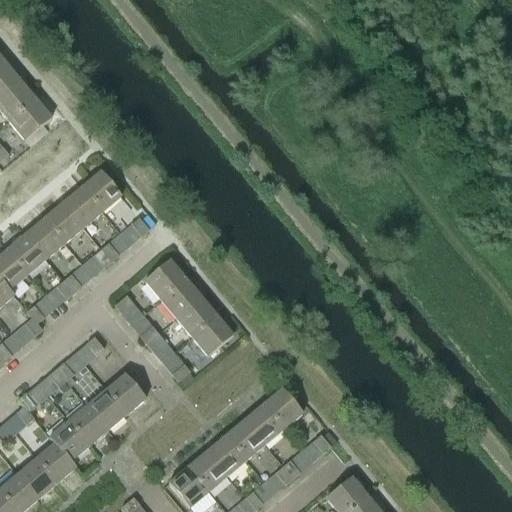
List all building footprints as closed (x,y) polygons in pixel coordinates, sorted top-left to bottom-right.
[(0,97),(18,83),(2,64),(0,65),(0,97)] [(0,115),(7,124),(34,102),(18,83),(0,97),(0,115)] [(34,102),(7,124),(24,144),(50,122),(34,102)] [(99,175),(80,191),(101,215),(120,199),(99,175)] [(80,191),(61,206),(82,231),(101,215),(80,191)] [(82,231),(61,206),(43,222),(63,247),(82,231)] [(140,239),(148,233),(138,221),(130,227),(140,239)] [(43,222),(24,238),(45,262),(63,247),(43,222)] [(5,253),(26,278),(45,262),(24,238),(5,253)] [(107,247),(100,253),(110,265),(117,259),(107,247)] [(26,278),(5,253),(0,257),(0,285),(7,294),(8,293),(26,278)] [(102,271),(110,265),(100,253),(92,259),(102,271)] [(143,284),(159,303),(184,282),(168,263),(143,284)] [(70,278),(62,284),(72,296),(80,290),(70,278)] [(175,322),(200,301),(184,282),(159,303),(175,322)] [(65,302),(72,296),(62,284),(55,290),(65,302)] [(0,309),(12,299),(8,293),(7,294),(0,285),(0,309)] [(119,316),(131,306),(125,299),(113,309),(119,316)] [(191,341),(215,320),(200,301),(175,322),(191,341)] [(26,315),(31,321),(36,327),(43,321),(33,309),(26,315)] [(215,320),(191,341),(207,360),(231,339),(215,320)] [(41,333),(36,327),(31,321),(23,327),(33,339),(41,333)] [(139,339),(145,347),(157,337),(151,329),(139,339)] [(163,344),(157,337),(145,347),(151,354),(163,344)] [(95,359),(103,352),(93,340),(85,347),(95,359)] [(0,347),(0,346),(0,361),(3,365),(10,359),(0,347)] [(55,372),(65,384),(72,378),(62,366),(55,372)] [(170,377),(177,385),(189,375),(182,367),(170,377)] [(57,390),(65,384),(55,372),(47,378),(57,390)] [(123,377),(104,393),(125,418),(144,402),(123,377)] [(280,392),(261,408),(282,433),(301,416),(280,392)] [(106,434),(125,418),(104,393),(85,409),(106,434)] [(17,404),(22,410),(27,416),(34,409),(24,397),(17,404)] [(263,448),(282,433),(261,408),(242,424),(263,448)] [(87,449),(106,434),(85,409),(67,425),(87,449)] [(32,422),(27,416),(22,410),(15,416),(25,428),(32,422)] [(244,464),(263,448),(242,424),(224,439),(244,464)] [(87,449),(67,425),(47,441),(53,447),(53,446),(69,465),(69,464),(87,449)] [(319,438),(312,445),(322,456),(329,450),(319,438)] [(226,479),(244,464),(224,439),(205,455),(226,479)] [(53,446),(53,447),(34,462),(55,487),(74,471),(69,464),(69,465),(53,446)] [(205,455),(186,470),(207,495),(226,479),(205,455)] [(36,502),(55,487),(34,462),(16,478),(36,502)] [(281,470),(291,482),(298,476),(288,464),(281,470)] [(188,511),(207,495),(186,470),(167,486),(188,511)] [(284,488),(291,482),(281,470),(274,476),(284,488)] [(24,511),(36,502),(16,478),(0,490),(0,496),(12,511),(24,511)] [(333,511),(350,511),(366,500),(349,480),(325,501),(333,511)] [(244,501),(252,511),(255,511),(261,507),(251,495),(244,501)] [(0,511),(12,511),(0,496),(0,511)] [(132,500),(120,510),(121,511),(133,511),(138,508),(132,500)] [(375,511),(366,500),(350,511),(375,511)] [(240,511),(252,511),(244,501),(236,507),(240,511)]
